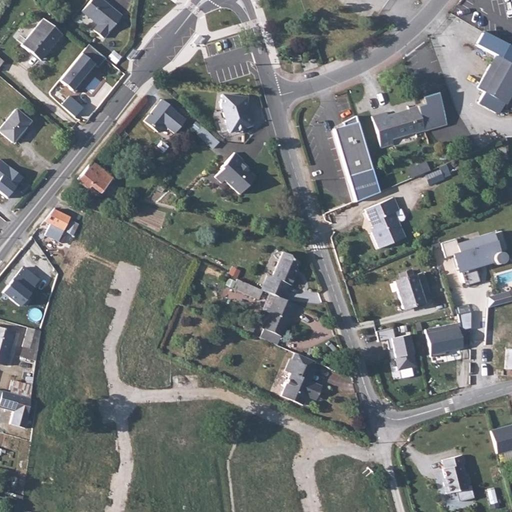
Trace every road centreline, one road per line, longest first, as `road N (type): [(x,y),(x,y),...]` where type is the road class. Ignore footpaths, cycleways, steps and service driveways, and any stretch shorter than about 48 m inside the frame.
road 1 (residential): [(271,98),(376,408),(406,420),(511,386)]
road 2 (secondary): [(0,249),(203,0)]
road 3 (residential): [(320,433),(215,392),(118,396)]
road 4 (residential): [(271,98),(389,51),(443,0)]
road 5 (unknown): [(341,315),(511,287)]
road 6 (unknown): [(308,216),(455,155)]
road 7 (residential): [(118,396),(111,344),(135,269)]
